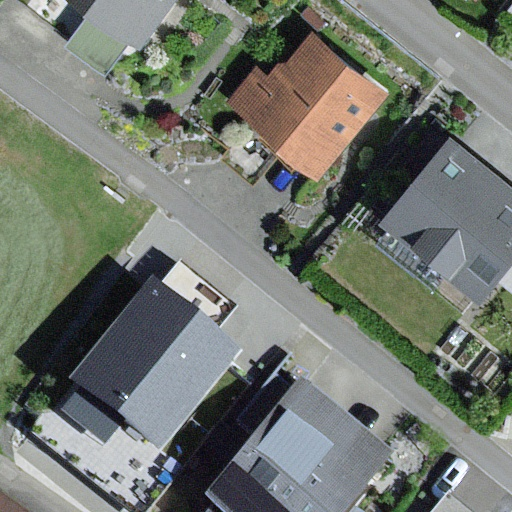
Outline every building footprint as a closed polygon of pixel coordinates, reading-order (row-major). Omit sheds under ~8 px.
[(178,0),(97,0),(150,39),(178,0)] [(481,0),(460,0),(473,10),(481,0)] [(402,85),(320,22),(296,52),(287,54),(276,67),(262,56),(229,98),(330,176),(402,85)] [(511,173),(458,130),(395,209),(495,289),(511,267),(511,173)] [(164,283),(155,276),(69,378),(159,453),(246,349),(220,328),(239,305),(183,259),(164,283)] [(345,511),(395,451),(302,375),(205,493),(228,511),(345,511)] [(30,511),(0,489),(0,511),(30,511)] [(474,511),(450,493),(435,511),(474,511)]
